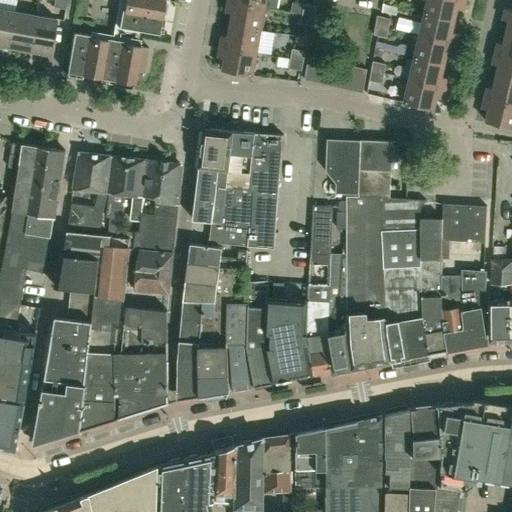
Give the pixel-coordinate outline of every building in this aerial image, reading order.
[(53,0),(52,7),(65,9),(66,0),(53,0)] [(125,0),(123,9),(121,9),(118,27),(119,27),(158,34),(159,33),(155,32),(158,18),(161,18),(164,0),(125,0)] [(466,0),(428,0),(425,13),(455,20),(457,8),(464,10),(466,0)] [(261,30),(265,7),(228,1),(227,11),(233,12),(231,24),(261,30)] [(316,16),(317,7),(305,5),(303,14),(316,16)] [(0,46),(7,47),(14,11),(0,8),(0,46)] [(507,32),(511,32),(511,9),(506,8),(503,19),(509,20),(507,32)] [(7,47),(27,51),(34,15),(14,11),(7,47)] [(455,20),(425,13),(420,35),(456,43),(459,33),(452,32),(455,20)] [(314,26),(316,16),(303,14),(301,23),(314,26)] [(34,15),(27,51),(49,55),(55,18),(34,15)] [(377,15),(375,25),(388,28),(390,18),(377,15)] [(419,33),(421,22),(403,18),(401,29),(419,33)] [(257,52),(261,30),(231,24),(229,36),(222,35),(221,46),(257,52)] [(375,25),(373,35),(386,37),(388,28),(375,25)] [(91,35),(90,35),(73,32),(73,33),(71,44),(66,72),(67,73),(68,69),(83,72),(82,75),(100,78),(101,75),(116,78),(115,81),(133,84),(136,71),(144,73),(148,48),(140,46),(140,45),(140,44),(139,44),(139,45),(139,46),(124,43),(124,42),(124,41),(117,40),(106,38),(106,39),(106,40),(91,37),(91,36),(91,35)] [(511,56),(511,32),(507,32),(504,44),(498,42),(495,52),(511,56)] [(456,43),(420,35),(415,57),(444,64),(447,53),(454,54),(456,43)] [(223,69),(253,75),(257,52),(221,46),(219,56),(225,57),(223,69)] [(290,58),(303,60),(305,51),(292,48),(290,58)] [(497,76),(511,79),(511,56),(495,52),(493,63),(499,65),(497,76)] [(309,56),(308,61),(304,79),(315,82),(321,58),(309,56)] [(444,64),(415,57),(410,79),(446,87),(448,78),(442,76),(444,64)] [(301,71),(303,60),(290,58),(288,68),(301,71)] [(315,82),(327,84),(332,61),(321,58),(315,82)] [(327,84),(339,87),(344,64),(332,61),(327,84)] [(372,61),(371,70),(383,73),(385,64),(372,61)] [(339,87),(351,90),(356,66),(344,64),(339,87)] [(363,92),(367,69),(356,66),(351,90),(363,92)] [(382,82),(383,73),(371,70),(369,79),(382,82)] [(511,103),(511,79),(497,76),(494,88),(487,87),(485,97),(511,103)] [(410,79),(405,101),(405,102),(434,109),(437,97),(443,99),(446,87),(410,79)] [(486,121),(511,127),(511,103),(485,97),(483,107),(489,109),(486,121)] [(283,135),(255,133),(233,131),(205,128),(200,167),(193,219),(211,221),(208,241),(247,245),(248,246),(275,248),(283,135)] [(358,193),(359,169),(361,139),(328,138),(326,171),(336,183),(335,192),(358,193)] [(347,228),(347,253),(347,268),(347,305),(348,330),(351,367),(390,360),(386,321),(383,267),(382,235),(380,196),(390,197),(391,169),(393,169),(394,140),(361,139),(359,169),(358,193),(358,195),(347,194),(347,211),(347,228)] [(13,142),(9,167),(19,168),(17,178),(33,181),(32,184),(59,189),(65,150),(23,144),(13,142)] [(79,152),(74,188),(91,190),(96,154),(79,152)] [(91,190),(108,192),(112,155),(96,154),(91,190)] [(121,218),(124,194),(129,157),(112,155),(108,192),(110,192),(107,216),(121,218)] [(140,221),(141,213),(142,201),(143,197),(144,197),(148,159),(129,157),(124,194),(134,195),(131,220),(140,221)] [(142,201),(155,202),(160,203),(164,161),(148,159),(144,197),(143,197),(142,201)] [(160,203),(177,205),(178,205),(183,167),(180,163),(164,161),(160,203)] [(17,178),(12,211),(28,213),(54,218),(55,218),(59,189),(32,184),(33,181),(17,178)] [(390,360),(428,353),(425,331),(423,316),(422,297),(421,280),(421,228),(421,218),(420,208),(426,200),(390,197),(380,196),(382,235),(383,267),(386,321),(390,360)] [(172,252),(177,205),(160,203),(155,202),(153,214),(141,213),(140,221),(139,231),(135,231),(134,248),(139,249),(138,266),(151,269),(151,272),(171,273),(173,252),(172,252)] [(106,206),(73,203),(70,227),(103,230),(106,206)] [(467,238),(486,239),(487,205),(443,203),(442,218),(442,239),(467,241),(467,238)] [(313,204),(310,252),(331,252),(333,204),(313,204)] [(0,445),(17,449),(18,441),(19,433),(25,402),(31,367),(36,332),(16,329),(10,328),(14,303),(20,304),(26,269),(45,272),(51,238),(54,218),(28,213),(12,211),(0,280),(0,445)] [(347,211),(338,211),(338,228),(347,228),(347,211)] [(421,280),(422,297),(423,316),(425,331),(428,353),(448,350),(444,321),(442,297),(441,275),(442,239),(442,218),(421,218),(421,228),(421,280)] [(80,429),(115,418),(119,417),(119,402),(117,378),(115,352),(117,352),(120,329),(130,237),(69,231),(65,254),(99,258),(97,281),(95,295),(90,344),(86,384),(80,429)] [(190,243),(188,262),(188,263),(246,268),(248,250),(239,250),(238,261),(221,259),(223,247),(190,243)] [(505,246),(494,246),(492,258),(489,299),(490,339),(511,339),(509,309),(511,287),(511,257),(505,257),(505,246)] [(330,253),(330,285),(329,335),(333,370),(351,367),(348,330),(347,305),(347,268),(347,253),(330,253)] [(34,444),(80,429),(86,384),(90,344),(95,295),(97,281),(99,258),(65,254),(61,254),(56,285),(55,285),(54,286),(71,289),(68,318),(55,316),(45,378),(47,379),(46,388),(44,388),(42,398),(41,398),(34,444)] [(188,263),(186,281),(217,283),(220,267),(246,269),(246,268),(188,263)] [(135,290),(169,293),(171,273),(151,272),(151,269),(138,266),(135,290)] [(441,275),(442,297),(444,321),(448,350),(488,342),(481,306),(487,271),(461,269),(462,275),(441,275)] [(177,398),(199,395),(198,350),(199,345),(199,341),(202,314),(203,300),(215,301),(217,283),(186,281),(183,299),(178,359),(177,398)] [(274,282),(273,297),(268,296),(266,342),(273,382),(278,381),(281,381),(290,379),(313,374),(306,336),(308,299),(283,297),(284,283),(274,282)] [(313,374),(333,370),(329,335),(330,285),(309,284),(308,290),(308,299),(306,336),(313,374)] [(248,349),(254,385),(273,382),(266,342),(268,296),(269,285),(249,285),(248,302),(248,307),(247,329),(247,339),(248,349)] [(227,344),(229,390),(254,385),(248,349),(247,339),(247,329),(248,307),(248,302),(227,301),(227,343),(227,344)] [(119,417),(168,402),(168,351),(168,336),(168,310),(125,306),(124,317),(123,329),(120,329),(117,352),(115,352),(117,378),(119,402),(119,417)] [(227,344),(199,345),(198,350),(199,395),(229,390),(227,344)] [(511,511),(511,405),(480,401),(434,405),(437,448),(436,455),(434,483),(433,489),(457,493),(466,495),(468,487),(463,486),(465,476),(473,478),(474,476),(511,482),(511,511)] [(410,457),(436,455),(437,448),(434,405),(408,408),(410,432),(409,433),(410,457)] [(406,511),(408,483),(407,483),(408,457),(407,408),(382,414),(383,457),(384,459),(383,471),(388,473),(387,486),(383,486),(382,511),(406,511)] [(323,487),(323,511),(379,511),(380,484),(380,477),(380,414),(335,424),(322,426),(323,468),(323,486),(323,487)] [(323,468),(322,426),(293,433),(294,487),(323,487),(323,486),(323,468)] [(288,490),(287,434),(260,437),(260,491),(288,490)] [(260,437),(233,445),(231,504),(231,509),(232,509),(231,511),(259,511),(260,491),(260,437)] [(213,452),(212,452),(211,493),(210,503),(222,504),(227,504),(231,504),(233,445),(213,452)] [(209,511),(210,503),(211,493),(212,452),(210,453),(182,458),(180,511),(209,511)] [(154,464),(153,511),(152,511),(180,511),(182,458),(154,464)] [(146,511),(149,467),(75,497),(74,497),(45,509),(42,511),(146,511)] [(466,495),(457,493),(433,489),(434,483),(408,483),(406,511),(455,511),(456,510),(464,511),(466,495)] [(210,503),(209,511),(221,511),(222,504),(210,503)]
